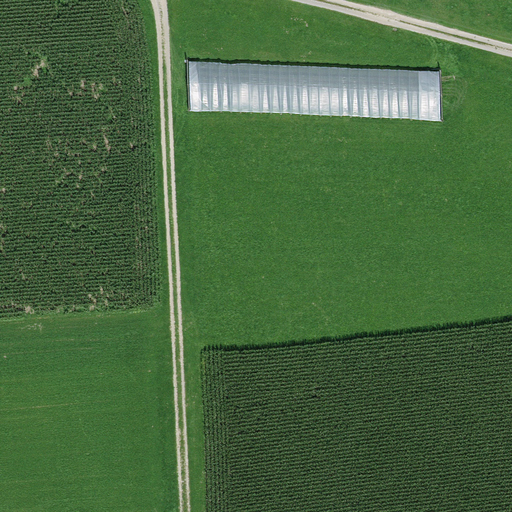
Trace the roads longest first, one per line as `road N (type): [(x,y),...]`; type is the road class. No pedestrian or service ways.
road 1 (track): [(160,0),(187,511)]
road 2 (track): [(511,58),(318,0)]
